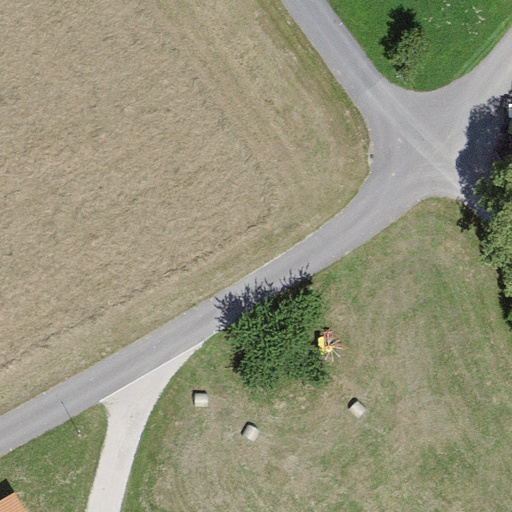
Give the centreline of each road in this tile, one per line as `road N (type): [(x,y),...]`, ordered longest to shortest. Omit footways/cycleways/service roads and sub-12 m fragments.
road 1 (unclassified): [(0,433),(306,257),(421,147)]
road 2 (unclassified): [(303,0),(421,147)]
road 3 (unclassified): [(421,147),(511,38)]
road 4 (unclassified): [(421,147),(511,239)]
